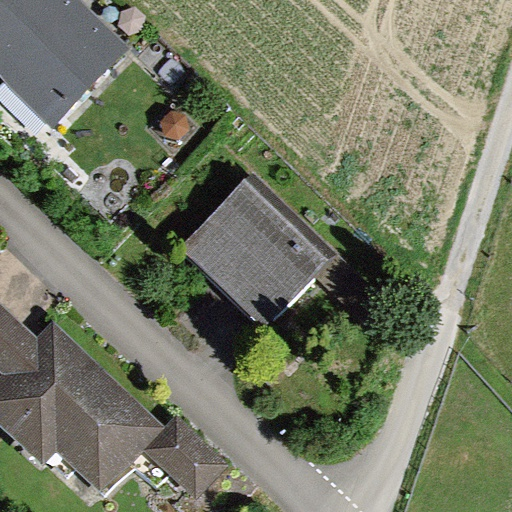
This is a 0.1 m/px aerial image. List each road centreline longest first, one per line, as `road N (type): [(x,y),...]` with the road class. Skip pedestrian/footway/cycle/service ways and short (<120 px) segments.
road 1 (track): [(511,80),(367,511)]
road 2 (residential): [(328,511),(0,201)]
